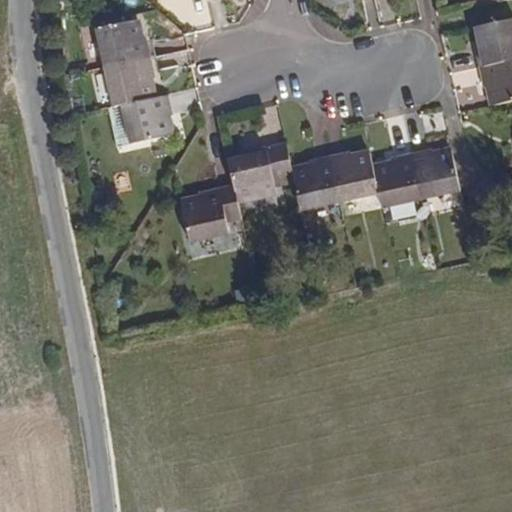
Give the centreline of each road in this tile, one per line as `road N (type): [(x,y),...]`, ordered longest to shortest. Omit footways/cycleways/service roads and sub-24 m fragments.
road 1 (residential): [(88,392),(41,158),(20,0)]
road 2 (residential): [(411,69),(334,80),(298,50)]
road 3 (unclassified): [(104,511),(88,392)]
